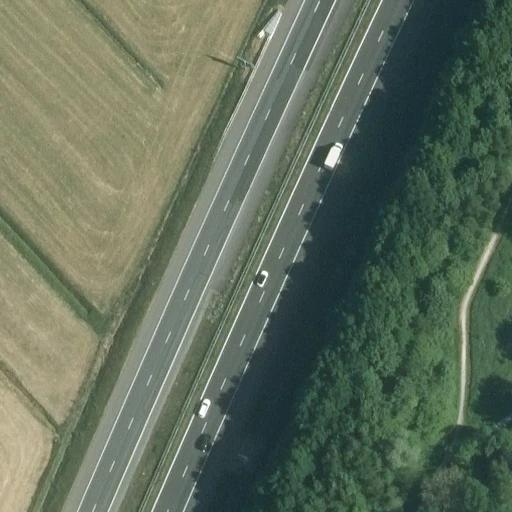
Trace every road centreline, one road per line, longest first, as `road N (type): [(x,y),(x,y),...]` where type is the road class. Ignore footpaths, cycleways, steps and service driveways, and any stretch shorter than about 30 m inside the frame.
road 1 (motorway): [(320,0),(92,511)]
road 2 (motorway): [(175,511),(402,0)]
